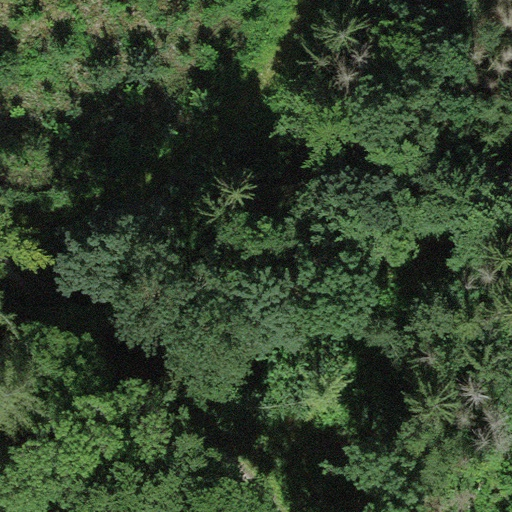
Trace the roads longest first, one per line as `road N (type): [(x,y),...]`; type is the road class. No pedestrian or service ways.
road 1 (track): [(0,253),(108,385),(234,511)]
road 2 (track): [(108,385),(0,324)]
